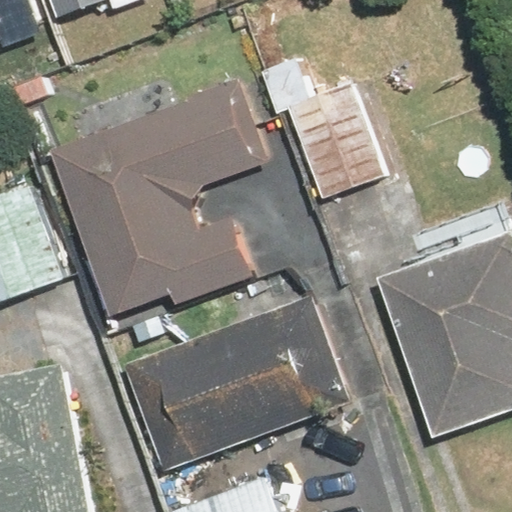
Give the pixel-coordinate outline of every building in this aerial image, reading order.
[(0,0),(0,35),(10,32),(0,4),(0,0)] [(65,0),(71,16),(113,0),(65,0)] [(192,307),(309,267),(275,167),(287,164),(261,88),(67,153),(124,320),(189,298),(192,307)] [(370,88),(300,113),(331,201),(400,176),(370,88)] [(0,308),(80,277),(44,183),(0,200),(0,308)] [(511,237),(392,282),(452,441),(511,418),(511,237)] [(184,474),(367,399),(323,295),(141,370),(184,474)] [(107,511),(86,361),(0,372),(0,400),(3,418),(0,418),(0,511),(107,511)]
